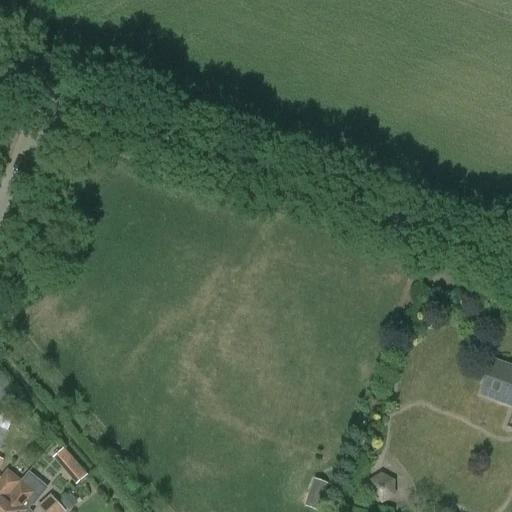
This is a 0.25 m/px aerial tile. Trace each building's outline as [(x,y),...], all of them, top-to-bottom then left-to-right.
[(511,406),(511,370),(493,363),(481,394),(511,406)] [(0,392),(8,386),(8,385),(0,375),(0,392)] [(86,477),(79,469),(71,476),(78,484),(86,477)] [(0,508),(21,483),(8,471),(0,480),(0,508)] [(29,473),(21,483),(0,508),(0,511),(29,511),(48,489),(29,473)] [(324,510),(334,483),(319,478),(309,505),(324,510)] [(38,507),(42,511),(49,511),(58,504),(51,496),(38,507)]
